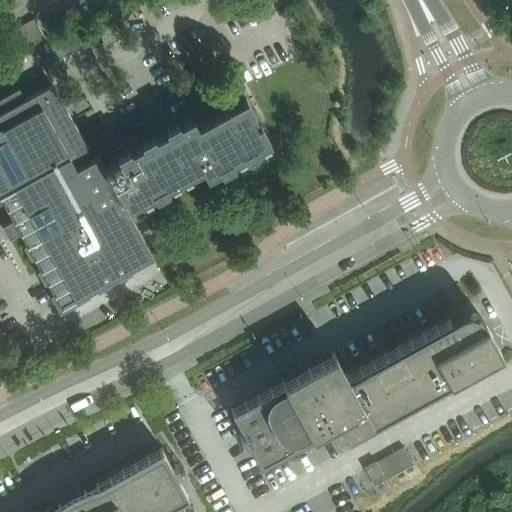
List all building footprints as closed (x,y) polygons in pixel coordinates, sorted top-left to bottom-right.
[(34,20),(1,38),(12,57),(45,39),(34,20)] [(67,30),(38,47),(49,65),(77,49),(67,30)] [(48,86),(46,86),(0,111),(0,201),(1,201),(59,306),(152,255),(126,209),(139,201),(140,203),(201,169),(206,177),(270,142),(245,99),(197,126),(192,117),(103,166),(96,155),(87,160),(84,155),(85,154),(86,153),(86,152),(87,151),(87,149),(87,148),(86,147),(54,88),(53,87),(51,86),(50,86),(49,86),(48,86)] [(335,420),(344,437),(500,351),(484,323),(481,317),(477,313),(474,312),(469,310),(467,310),(461,311),(459,312),(448,318),(346,375),(333,353),(319,361),(230,410),(259,462),(332,422),(335,420)] [(230,368),(241,363),(237,355),(214,366),(221,382),(234,376),(230,368)] [(382,474),(370,480),(373,485),(412,464),(402,447),(375,462),(382,474)] [(43,511),(155,511),(187,495),(161,448),(43,511)] [(364,468),(370,480),(382,474),(375,462),(364,468)]
